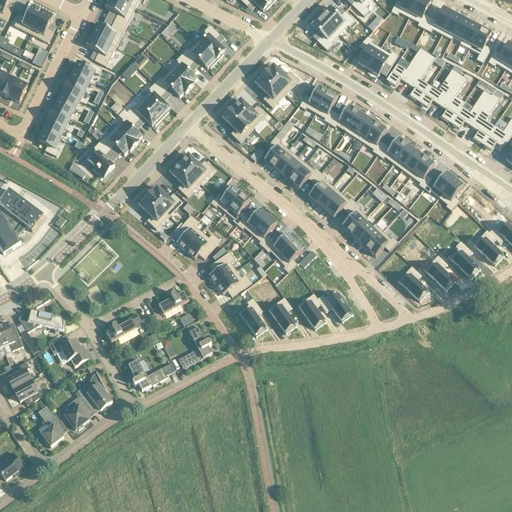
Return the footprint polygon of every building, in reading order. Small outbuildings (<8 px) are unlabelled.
[(0,0),(0,20),(7,24),(13,12),(7,9),(11,1),(11,0),(0,0)] [(108,5),(106,10),(118,16),(114,24),(125,30),(135,11),(113,0),(109,0),(107,5),(108,5)] [(113,0),(135,11),(140,0),(113,0)] [(238,0),(247,9),(253,3),(263,13),(265,11),(266,12),(273,5),(267,0),(238,0)] [(355,0),(357,1),(352,7),(364,19),(370,12),(366,9),(374,0),(355,0)] [(397,2),(391,14),(398,18),(399,15),(409,20),(419,0),(405,0),(403,5),(397,2)] [(424,0),(419,0),(409,20),(419,25),(418,28),(424,31),(431,19),(425,16),(431,3),(424,0)] [(20,17),(14,28),(31,37),(43,13),(41,12),(42,11),(35,8),(35,9),(32,8),(26,20),(20,17)] [(327,10),(320,17),(340,36),(348,28),(349,29),(355,23),(345,13),(340,19),(330,9),(328,12),(327,10)] [(431,19),(424,31),(431,35),(433,32),(442,37),(454,15),(443,10),(437,22),(431,19)] [(43,13),(31,37),(48,45),(54,34),(48,31),(54,19),(43,13)] [(454,15),(442,37),(451,42),(463,20),(454,15)] [(314,25),(312,28),(323,37),(317,43),(327,53),(333,46),(332,45),(340,36),(320,17),(313,24),(314,25)] [(463,20),(451,42),(452,42),(453,40),(461,44),(460,46),(461,46),(472,25),(463,20)] [(95,28),(92,34),(93,35),(92,37),(116,49),(125,30),(114,24),(110,32),(98,26),(97,28),(95,28)] [(472,25),(461,46),(470,51),(481,30),(472,25)] [(205,35),(197,43),(218,63),(224,56),(223,55),(225,53),(215,43),(220,37),(210,28),(204,34),(205,35)] [(166,30),(161,35),(166,39),(170,34),(166,30)] [(481,30),(470,51),(479,56),(476,62),(483,65),(491,51),(485,48),(491,35),(481,30)] [(92,37),(87,48),(99,54),(95,62),(106,68),(116,49),(92,37)] [(4,39),(0,47),(0,48),(5,51),(9,42),(4,39)] [(365,53),(358,65),(368,71),(381,50),(371,44),(373,42),(368,39),(359,49),(365,53)] [(188,51),(182,57),(192,66),(198,61),(208,71),(210,69),(211,70),(218,63),(197,43),(197,44),(189,52),(188,51)] [(397,65),(386,82),(396,88),(401,81),(408,86),(428,55),(420,50),(411,45),(409,48),(418,54),(409,66),(401,60),(397,66),(397,65)] [(495,53),(488,65),(495,68),(496,66),(506,72),(511,61),(511,47),(508,45),(501,57),(495,53)] [(381,50),(368,71),(378,77),(386,65),(392,69),(399,57),(392,53),(390,56),(381,50)] [(143,55),(134,65),(138,69),(148,60),(143,55)] [(428,55),(408,86),(414,90),(410,98),(419,104),(430,87),(421,82),(436,60),(428,55)] [(178,64),(170,73),(190,92),(195,87),(193,86),(197,81),(187,72),(192,66),(182,57),(177,63),(178,64)] [(78,64),(73,74),(90,83),(94,73),(99,76),(102,69),(90,63),(87,69),(82,66),(78,64)] [(270,71),(265,76),(286,97),(299,83),(290,74),(285,79),(274,68),(270,72),(270,71)] [(430,87),(419,104),(427,110),(432,102),(440,107),(460,76),(452,71),(438,93),(430,87)] [(160,80),(155,86),(165,95),(170,90),(180,100),(184,95),(185,97),(190,92),(170,73),(162,81),(160,80)] [(68,83),(68,84),(85,93),(90,83),(73,74),(68,84),(68,83)] [(260,82),(257,86),(268,97),(264,101),(273,110),(286,97),(265,76),(260,81),(260,82)] [(460,76),(440,107),(446,112),(442,119),(451,125),(464,104),(456,99),(467,81),(460,76)] [(8,78),(0,93),(0,95),(9,100),(18,83),(8,78)] [(18,83),(9,100),(10,100),(19,105),(21,102),(28,88),(18,83)] [(68,84),(63,94),(80,102),(85,93),(68,84)] [(150,93),(142,102),(162,121),(169,114),(168,113),(170,110),(160,101),(165,95),(155,86),(149,92),(150,93)] [(306,97),(299,109),(306,112),(307,110),(316,115),(329,94),(319,88),(312,101),(306,97)] [(464,104),(451,125),(459,131),(464,124),(471,128),(493,96),(492,96),(491,97),(484,93),(470,114),(462,109),(465,104),(464,104)] [(63,94),(58,103),(75,112),(80,102),(63,94)] [(329,94),(316,115),(325,121),(324,123),(330,126),(337,115),(331,112),(338,99),(329,94)] [(493,96),(471,128),(478,133),(473,140),(483,146),(495,128),(494,128),(486,123),(500,101),(493,96)] [(127,114),(127,115),(137,124),(142,119),(152,129),(154,126),(156,128),(162,121),(142,102),(134,110),(133,109),(127,114)] [(232,110),(232,111),(254,131),(254,130),(266,117),(257,108),(253,113),(241,102),(239,104),(238,103),(233,109),(234,109),(233,111),(232,110)] [(53,112),(53,113),(70,122),(75,112),(58,103),(54,113),(53,112)] [(337,115),(330,126),(335,130),(337,128),(346,134),(359,114),(349,107),(342,118),(337,115)] [(232,111),(223,120),(236,131),(231,136),(241,145),(254,131),(232,111)] [(123,122),(115,131),(135,150),(139,145),(138,144),(142,139),(132,130),(137,124),(127,115),(127,114),(125,112),(119,118),(123,122)] [(53,113),(48,123),(65,131),(70,122),(53,113)] [(359,114),(346,134),(355,140),(368,120),(359,114)] [(368,120),(355,140),(364,146),(377,125),(368,120)] [(495,128),(483,146),(491,152),(496,145),(504,150),(511,137),(511,120),(503,133),(495,128)] [(48,123),(44,133),(60,141),(65,131),(48,123)] [(377,125),(364,146),(374,152),(372,154),(378,157),(385,147),(380,143),(387,132),(377,125)] [(105,138),(100,144),(110,153),(115,148),(125,158),(129,153),(130,154),(135,150),(115,131),(107,139),(105,138)] [(44,133),(39,142),(42,144),(48,147),(45,153),(57,159),(60,152),(56,150),(60,141),(44,133)] [(273,152),(265,163),(274,170),(289,152),(280,145),(282,143),(276,138),(268,148),(273,152)] [(385,147),(378,157),(384,161),(385,159),(394,166),(408,147),(399,140),(391,150),(385,147)] [(95,151),(87,160),(98,170),(98,171),(99,172),(97,174),(102,179),(100,181),(101,182),(115,168),(104,159),(110,153),(100,144),(94,149),(95,151)] [(408,147),(394,166),(403,172),(417,153),(408,147)] [(289,152),(274,170),(282,177),(297,158),(289,152)] [(417,153),(403,172),(411,179),(426,159),(417,153)] [(181,165),(180,166),(201,186),(214,172),(205,163),(200,168),(189,157),(187,159),(186,158),(181,164),(181,165)] [(297,158),(282,177),(291,184),(306,165),(297,158)] [(426,159),(411,179),(420,185),(419,187),(424,191),(432,181),(427,177),(435,167),(426,159)] [(306,165),(291,184),(300,191),(308,181),(313,185),(321,175),(316,170),(314,172),(306,165)] [(180,166),(171,175),(183,186),(178,191),(188,200),(201,186),(180,166)] [(350,168),(346,172),(352,177),(355,173),(350,168)] [(432,181),(424,191),(430,196),(431,194),(439,200),(455,181),(446,174),(437,185),(432,181)] [(318,189),(309,199),(317,206),(333,188),(325,181),(327,179),(321,175),(313,185),(318,189)] [(455,181),(439,200),(448,207),(446,209),(452,213),(460,203),(455,199),(464,188),(455,181)] [(385,186),(382,190),(387,194),(390,190),(385,186)] [(219,195),(211,206),(216,210),(218,208),(226,215),(242,195),(233,188),(224,200),(219,195)] [(333,188),(317,206),(326,213),(341,195),(333,188)] [(153,193),(148,198),(170,218),(183,205),(173,196),(169,200),(158,190),(154,193),(153,193)] [(390,190),(387,194),(392,198),(395,194),(390,190)] [(44,218),(28,206),(9,192),(0,204),(0,250),(4,256),(21,244),(17,238),(26,229),(33,234),(44,218)] [(242,195),(226,215),(234,221),(233,223),(238,228),(246,218),(241,214),(251,202),(242,195)] [(341,195),(326,213),(334,220),(343,210),(347,214),(356,205),(350,200),(349,202),(341,195)] [(144,204),(140,208),(152,219),(147,223),(157,232),(170,218),(148,198),(143,203),(144,204)] [(188,205),(183,210),(190,217),(195,211),(188,205)] [(352,218),(343,228),(351,236),(368,219),(359,211),(361,210),(356,205),(347,214),(352,218)] [(246,218),(238,228),(243,232),(245,230),(253,237),(269,218),(260,211),(251,222),(246,218)] [(60,229),(66,222),(61,218),(55,225),(60,229)] [(191,218),(175,236),(181,241),(177,245),(186,253),(202,234),(195,229),(199,224),(191,218)] [(269,218),(253,237),(260,244),(259,246),(264,250),(273,241),(268,237),(278,226),(269,218)] [(368,219),(351,236),(359,244),(375,226),(372,230),(365,223),(368,219)] [(489,234),(489,235),(496,242),(500,246),(505,241),(511,247),(511,227),(511,226),(510,228),(505,223),(497,232),(494,229),(489,234)] [(375,226),(359,244),(367,251),(383,234),(375,226)] [(487,232),(473,247),(496,268),(505,259),(492,247),(496,242),(489,235),(489,234),(487,232)] [(202,234),(186,253),(195,261),(199,257),(204,261),(220,243),(213,236),(209,240),(202,234)] [(383,234),(367,251),(376,259),(385,250),(389,254),(398,245),(393,240),(391,241),(383,234)] [(273,241),(264,250),(269,255),(270,254),(278,261),(296,244),(288,236),(278,246),(273,241)] [(296,244),(278,261),(285,269),(283,270),(288,276),(298,267),(293,262),(304,252),(296,244)] [(458,251),(449,260),(454,265),(453,266),(458,271),(460,270),(472,281),(481,272),(468,260),(473,255),(461,244),(456,249),(458,251)] [(433,263),(424,272),(447,294),(456,284),(443,272),(448,267),(438,258),(429,250),(425,255),(433,263)] [(312,253),(300,265),(305,270),(317,258),(312,253)] [(214,274),(209,278),(216,287),(236,273),(231,266),(236,262),(230,254),(210,268),(214,274)] [(412,269),(398,283),(403,288),(402,289),(407,294),(408,293),(420,305),(429,295),(416,283),(421,278),(412,269)] [(236,273),(216,287),(223,297),(228,294),(232,300),(252,285),(246,277),(242,280),(236,273)] [(173,300),(159,307),(164,317),(189,303),(184,294),(177,297),(176,295),(175,295),(174,295),(173,295),(172,295),(172,296),(172,297),(172,298),(172,299),(173,300)] [(310,304),(300,312),(302,313),(306,319),(316,333),(326,325),(316,311),(322,307),(314,296),(308,301),(310,304)] [(325,300),(320,304),(327,314),(332,311),(343,325),(353,318),(344,304),(345,303),(341,297),(339,298),(338,296),(328,304),(325,300)] [(281,308),(271,315),(272,317),(277,323),(286,337),(297,329),(287,314),(292,310),(285,300),(278,304),(281,308)] [(243,320),(241,321),(246,327),(247,326),(257,340),(267,332),(257,318),(263,314),(255,303),(249,308),(251,312),(242,319),(243,320)] [(35,310),(18,320),(22,326),(24,328),(26,332),(28,335),(41,327),(53,330),(55,335),(60,332),(64,333),(64,326),(62,320),(38,314),(35,310)] [(190,315),(180,320),(185,329),(186,329),(194,324),(190,315)] [(150,324),(148,319),(142,322),(139,318),(118,329),(118,327),(117,327),(117,326),(116,326),(115,326),(114,326),(113,327),(113,328),(113,329),(114,331),(107,335),(112,344),(150,324)] [(24,349),(21,343),(18,334),(12,336),(8,325),(7,326),(7,324),(0,326),(0,341),(6,356),(7,356),(11,354),(13,353),(24,349)] [(206,344),(196,324),(194,324),(186,329),(198,351),(179,361),(184,371),(213,356),(209,348),(211,347),(212,346),(212,345),(211,344),(210,343),(209,343),(208,343),(206,344)] [(85,351),(83,348),(80,349),(76,342),(70,345),(66,338),(66,337),(49,347),(54,357),(63,352),(68,363),(71,362),(75,369),(90,361),(85,351)] [(164,345),(170,356),(175,354),(169,343),(164,345)] [(34,360),(30,351),(24,354),(27,362),(34,360)] [(136,387),(138,386),(142,393),(168,379),(163,370),(146,378),(138,362),(129,367),(136,381),(134,382),(134,383),(133,383),(133,384),(133,385),(134,386),(135,387),(136,387)] [(14,392),(32,383),(26,372),(30,370),(27,364),(24,365),(16,370),(19,375),(8,381),(14,392)] [(106,395),(107,394),(97,374),(96,375),(98,377),(96,378),(96,379),(95,380),(94,381),(94,382),(94,383),(94,384),(94,385),(94,386),(96,390),(88,395),(86,391),(82,391),(78,393),(92,412),(97,408),(101,413),(103,412),(104,412),(106,411),(107,410),(108,408),(113,404),(106,395)] [(34,404),(42,398),(44,397),(42,392),(38,394),(32,383),(14,392),(20,404),(31,398),(34,404)] [(86,417),(92,412),(78,393),(75,396),(78,400),(75,402),(75,403),(70,407),(73,412),(66,418),(76,432),(78,431),(79,432),(84,428),(83,427),(90,421),(86,417)] [(41,410),(46,405),(43,401),(37,405),(41,410)] [(52,428),(50,429),(41,436),(46,442),(45,443),(49,448),(50,447),(51,449),(64,439),(61,435),(67,430),(53,412),(51,414),(47,408),(39,414),(45,422),(46,421),(52,428)] [(0,468),(0,474),(6,483),(14,477),(15,478),(25,471),(13,454),(5,460),(7,463),(4,465),(0,468)]
